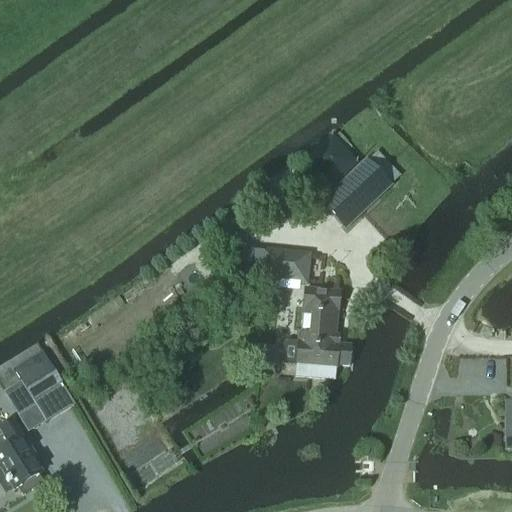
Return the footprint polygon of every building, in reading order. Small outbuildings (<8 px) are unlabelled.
[(354,165),(331,140),(306,164),(329,189),(354,165)] [(366,162),(320,206),(344,231),(390,188),(390,187),(399,178),(376,154),(366,163),(366,162)] [(262,252),(259,281),(305,286),(308,257),(262,252)] [(336,314),(337,314),(339,295),(304,292),(299,345),(297,344),(297,345),(285,344),(281,347),(279,363),(283,367),(296,368),(309,369),(308,380),(334,382),(335,372),(336,368),(348,369),(350,349),(337,348),(333,348),(334,338),(336,314)] [(13,371),(32,404),(61,387),(43,354),(13,371)] [(0,488),(5,496),(18,489),(23,497),(42,485),(36,477),(40,475),(27,453),(30,452),(11,422),(0,428),(0,433),(3,439),(0,440),(0,488)] [(375,451),(367,451),(367,463),(376,463),(375,451)]
